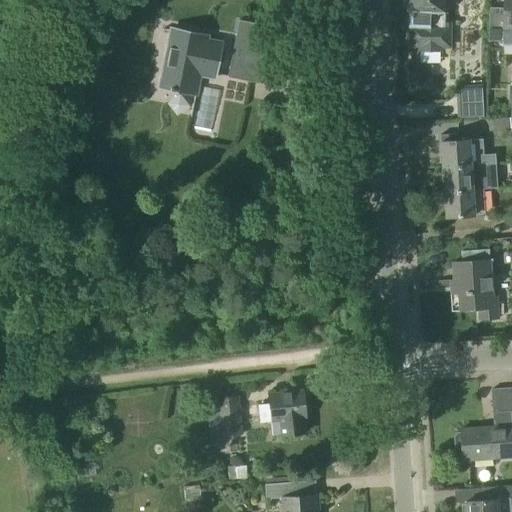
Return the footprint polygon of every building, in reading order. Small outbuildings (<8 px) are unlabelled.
[(407,0),(407,12),(409,12),(409,25),(408,25),(408,49),(421,48),(421,52),(441,52),(441,48),(449,48),(449,25),(443,25),(443,13),(445,13),(445,10),(449,10),(449,0),(407,0)] [(511,27),(511,0),(503,0),(503,9),(490,8),(488,42),(502,43),(503,27),(511,27)] [(158,88),(169,90),(168,92),(173,93),(174,91),(184,93),(185,87),(195,89),(198,74),(210,76),(212,65),(214,66),(218,45),(204,42),(205,40),(169,33),(158,88)] [(227,71),(255,76),(260,51),(232,45),(227,71)] [(51,85),(66,87),(69,66),(55,64),(51,85)] [(458,91),(459,120),(482,119),(481,90),(458,91)] [(439,143),(441,168),(468,167),(481,166),(494,165),(493,156),(482,156),(481,139),(457,141),(456,134),(439,135),(440,143),(439,143)] [(482,190),(481,166),(468,167),(441,168),(443,193),(472,191),(482,190)] [(472,191),(443,193),(445,219),(484,216),(482,190),(472,191)] [(451,293),(452,312),(478,310),(478,321),(498,320),(497,298),(491,298),(488,261),(452,263),(454,293),(451,293)] [(511,388),(502,390),(504,412),(510,412),(511,411),(511,388)] [(504,412),(502,390),(490,390),(492,413),(504,412)] [(256,407),(258,424),(282,422),(283,437),(303,435),(302,420),(303,420),(300,392),(267,395),(268,406),(256,407)] [(209,436),(220,435),(220,437),(240,435),(236,399),(216,401),(217,410),(206,411),(209,436)] [(453,437),(454,448),(457,450),(460,450),(461,461),(511,457),(511,440),(511,426),(510,412),(504,412),(492,413),(493,427),(459,430),(459,434),(456,434),(453,437)] [(228,469),(228,480),(245,479),(244,468),(228,469)] [(263,486),(264,501),(282,500),(282,511),(316,511),(317,511),(316,497),(296,498),(295,483),(263,486)] [(510,511),(509,499),(511,499),(511,486),(480,489),(481,502),(464,503),(464,511),(510,511)]
